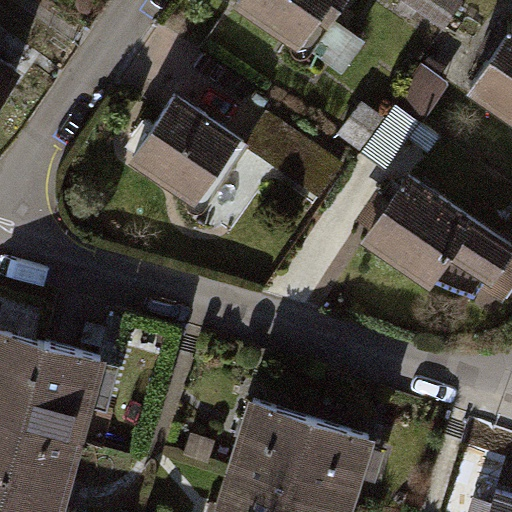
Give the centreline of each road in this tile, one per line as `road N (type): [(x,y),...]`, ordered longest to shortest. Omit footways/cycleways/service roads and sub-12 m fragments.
road 1 (residential): [(0,246),(510,393)]
road 2 (residential): [(0,195),(133,0)]
